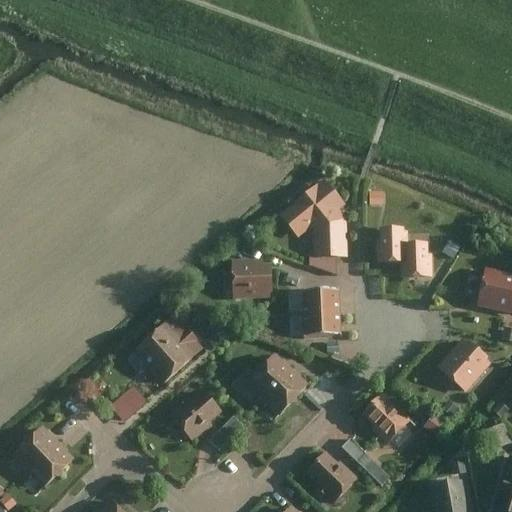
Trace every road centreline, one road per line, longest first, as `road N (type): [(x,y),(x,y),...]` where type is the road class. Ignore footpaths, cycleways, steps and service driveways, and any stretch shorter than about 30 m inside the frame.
road 1 (residential): [(224,511),(357,386),(397,329)]
road 2 (residential): [(70,511),(124,452),(186,511)]
